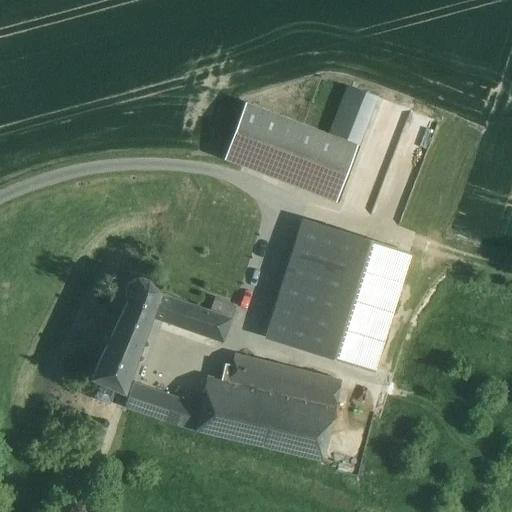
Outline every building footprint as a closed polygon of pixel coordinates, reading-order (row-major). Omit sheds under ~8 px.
[(376,98),(348,87),(329,136),(357,147),(376,98)] [(303,126),(244,104),(223,160),(335,203),(357,147),(329,136),(303,126)] [(372,371),(408,254),(365,241),(328,358),(372,371)] [(142,280),(138,280),(134,280),(131,282),(129,283),(127,286),(125,289),(125,291),(125,293),(125,296),(126,299),(127,301),(109,339),(105,337),(102,343),(106,345),(90,381),(123,394),(150,317),(158,295),(158,294),(153,292),(152,289),(150,286),(148,284),(145,281),(142,280)] [(199,309),(158,295),(150,317),(222,343),(230,320),(209,313),(199,309)] [(214,299),(204,295),(199,309),(209,313),(214,299)] [(236,306),(214,299),(209,313),(230,320),(236,306)] [(340,382),(234,355),(231,366),(224,365),(219,382),(335,407),(340,382)] [(219,382),(207,378),(199,407),(193,431),(231,439),(247,442),(263,447),(321,461),(335,407),(219,382)] [(199,407),(132,385),(124,407),(193,431),(199,407)]
